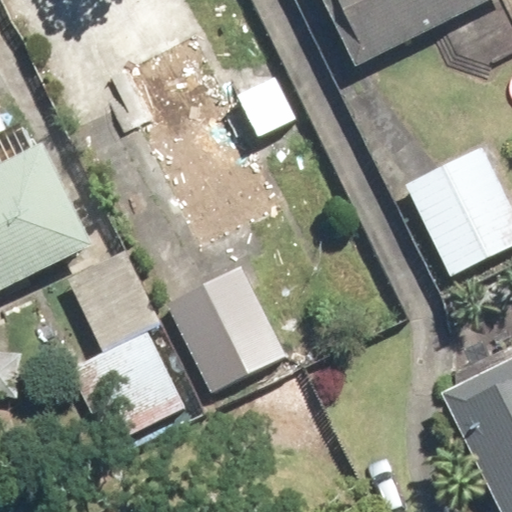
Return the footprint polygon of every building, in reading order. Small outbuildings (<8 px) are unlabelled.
[(184,0),(5,0),(82,133),(108,118),(187,256),(269,209),(239,156),(297,123),(257,53),(225,71),(184,0)] [(307,0),(343,76),(500,3),(499,0),(307,0)] [(0,297),(84,254),(29,150),(0,164),(0,297)] [(511,226),(475,152),(397,190),(441,280),(511,245),(511,226)] [(117,254),(67,278),(102,353),(153,330),(117,254)] [(235,268),(159,306),(209,406),(286,367),(235,268)] [(511,511),(511,362),(432,402),(486,511),(511,511)]
